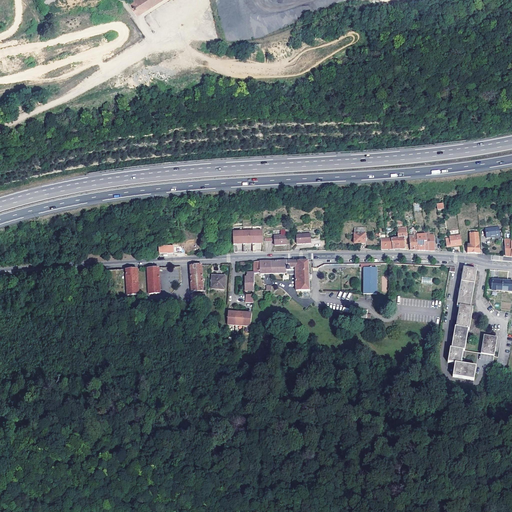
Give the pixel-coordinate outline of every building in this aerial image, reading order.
[(128,0),(127,1),(136,15),(158,0),(128,0)] [(418,251),(416,237),(416,236),(417,236),(415,225),(413,225),(414,231),(413,231),(413,236),(409,236),(410,250),(418,251)] [(397,228),(398,237),(399,237),(404,236),(407,236),(407,227),(397,228)] [(360,244),(360,249),(365,249),(365,228),(354,228),(354,231),(352,231),(352,234),(354,234),(354,244),(360,244)] [(499,229),(487,230),(488,238),(500,238),(499,229)] [(233,232),(234,252),(237,252),(236,242),(237,242),(239,242),(239,243),(243,243),(243,252),(247,252),(245,242),(246,242),(248,242),(248,243),(252,243),(252,252),(256,252),(255,241),(256,241),(258,241),(258,242),(262,242),(262,231),(233,232)] [(309,234),(296,235),(296,244),(310,244),(309,234)] [(480,254),(480,234),(470,234),(470,245),(467,245),(467,253),(480,254)] [(280,235),(274,236),(274,245),(285,245),(285,235),(280,235)] [(398,237),(398,238),(399,238),(400,249),(405,250),(405,247),(407,247),(406,243),(405,243),(404,238),(404,236),(399,237),(398,237)] [(461,243),(460,236),(449,237),(449,238),(446,239),(447,248),(462,246),(461,243)] [(427,238),(416,237),(418,251),(421,251),(425,251),(424,243),(428,242),(427,238)] [(381,239),(382,249),(391,250),(393,250),(393,243),(392,243),(392,239),(381,239)] [(279,262),(272,262),(272,274),(287,274),(287,261),(279,262)] [(310,291),(309,261),(296,261),(287,261),(287,274),(286,275),(296,275),(296,291),(310,291)] [(254,274),(272,274),(272,262),(263,262),(259,262),(254,262),(254,273),(254,274)] [(202,265),(190,266),(192,292),(203,291),(202,265)] [(159,268),(148,268),(149,294),(160,294),(159,268)] [(376,268),(365,268),(365,295),(379,295),(378,268),(376,268)] [(474,379),(476,365),(462,364),(465,351),(468,330),(469,330),(473,309),(470,309),(477,271),(464,268),(457,306),(460,307),(456,328),(455,328),(451,349),(450,348),(448,362),(455,363),(453,376),(474,379)] [(137,269),(126,269),(127,295),(139,295),(137,269)] [(254,291),(254,274),(254,273),(247,273),(247,278),(245,278),(245,291),(254,291)] [(225,277),(213,276),(212,288),(224,289),(225,277)] [(431,285),(432,278),(422,276),(421,283),(431,285)] [(502,291),(503,281),(493,280),(492,291),(502,291)] [(511,281),(503,281),(502,291),(511,291),(511,281)] [(246,295),(246,302),(253,303),(254,296),(246,295)] [(252,314),(228,312),(227,325),(251,327),(252,314)] [(483,336),(481,353),(494,355),(497,338),(483,336)]
